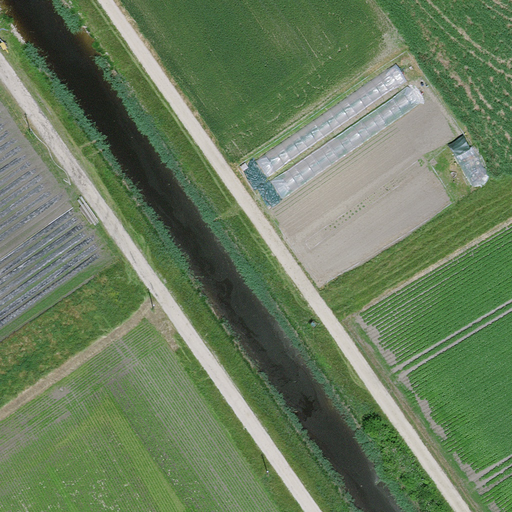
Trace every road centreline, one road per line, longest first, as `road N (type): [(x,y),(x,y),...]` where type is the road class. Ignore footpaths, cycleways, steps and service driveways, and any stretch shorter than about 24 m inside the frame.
road 1 (track): [(100,0),(457,511)]
road 2 (track): [(315,511),(0,60)]
